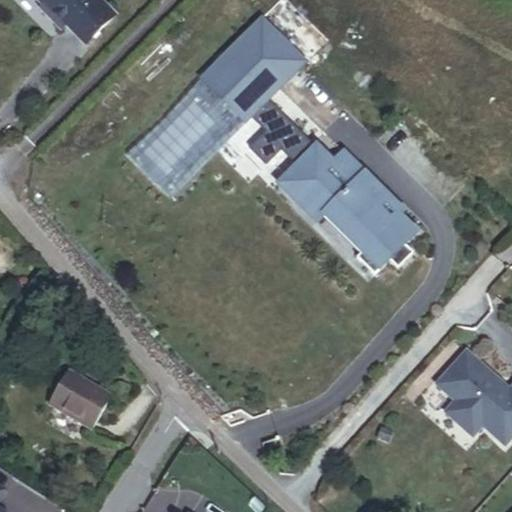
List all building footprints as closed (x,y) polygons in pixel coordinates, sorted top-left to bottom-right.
[(114,16),(98,0),(37,0),(43,5),(50,12),(46,15),(61,29),(66,25),(85,45),(114,16)] [(50,12),(43,5),(40,8),(46,15),(50,12)] [(305,63),(261,20),(201,81),(246,124),(251,119),(267,102),(305,63)] [(315,148),(267,102),(251,119),(266,134),(249,151),(266,167),(281,151),(297,166),(315,148)] [(404,212),(365,174),(344,153),(334,163),(316,146),(315,148),(297,166),(295,168),(312,185),(295,202),(317,223),(324,216),(362,253),(354,262),(372,279),(388,263),(396,272),(412,256),(403,247),(417,232),(401,216),(404,212)] [(295,202),(312,185),(295,168),(278,185),(295,202)] [(506,446),(511,439),(511,392),(509,396),(503,391),(505,389),(468,356),(440,387),(459,403),(449,414),(474,437),(484,426),(506,446)] [(91,432),(109,400),(70,377),(51,408),(91,432)]
